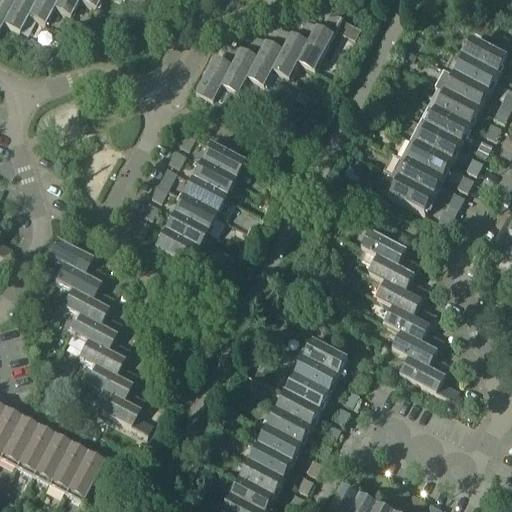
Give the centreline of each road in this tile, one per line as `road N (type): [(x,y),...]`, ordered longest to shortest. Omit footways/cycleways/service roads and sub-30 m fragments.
road 1 (residential): [(153,511),(412,0)]
road 2 (residential): [(172,390),(105,226),(166,107)]
road 3 (residential): [(508,422),(463,287),(466,265),(511,180)]
road 4 (residential): [(14,93),(12,128),(41,226),(0,315)]
road 5 (residential): [(508,422),(474,481),(380,435)]
road 6 (residential): [(14,93),(102,75),(150,98)]
road 7 (residential): [(166,107),(224,0)]
